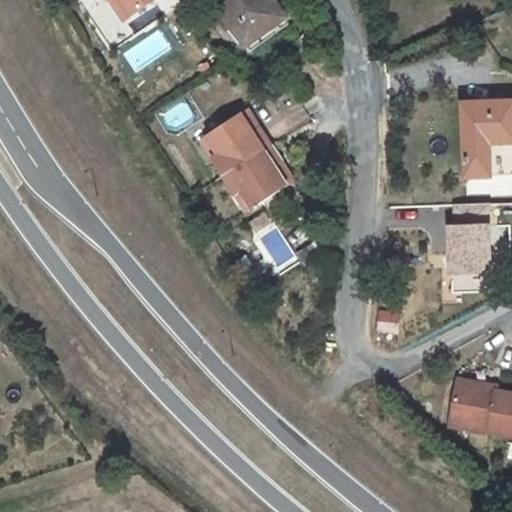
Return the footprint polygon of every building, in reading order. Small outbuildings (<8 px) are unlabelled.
[(141,0),(109,0),(115,7),(121,3),(134,20),(148,10),(141,0)] [(141,0),(148,10),(161,0),(141,0)] [(272,0),(213,0),(248,47),(286,19),(272,0)] [(121,3),(115,7),(127,25),(134,20),(121,3)] [(466,178),(511,176),(511,103),(463,105),(466,178)] [(249,110),(243,114),(255,132),(261,128),(249,110)] [(243,114),(228,124),(253,159),(273,146),(261,128),(255,132),(243,114)] [(228,124),(209,136),(221,154),(215,158),(227,176),(253,159),(228,124)] [(221,154),(209,136),(203,140),(215,158),(221,154)] [(283,161),(273,146),(253,159),(276,192),(289,183),(277,165),(283,161)] [(276,192),(253,159),(227,176),(237,191),(243,187),(255,205),(276,192)] [(295,179),(283,161),(277,165),(289,183),(295,179)] [(243,187),(237,191),(249,209),(255,205),(243,187)] [(459,380),(458,388),(497,394),(497,391),(498,392),(499,387),(459,380)] [(497,394),(458,388),(451,427),(511,436),(511,394),(498,392),(497,391),(497,394)]
